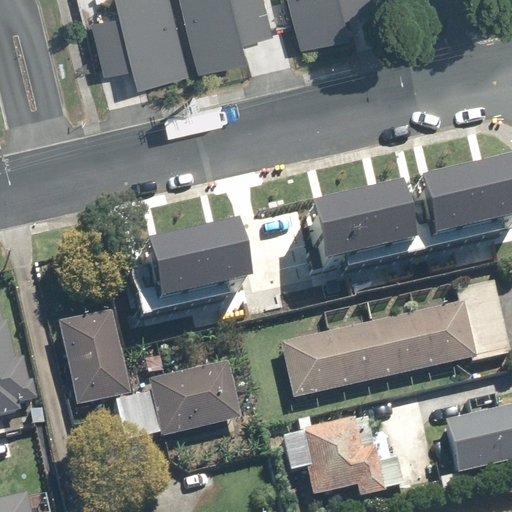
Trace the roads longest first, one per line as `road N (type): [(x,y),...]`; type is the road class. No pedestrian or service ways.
road 1 (residential): [(38,185),(511,84)]
road 2 (residential): [(38,185),(0,21)]
